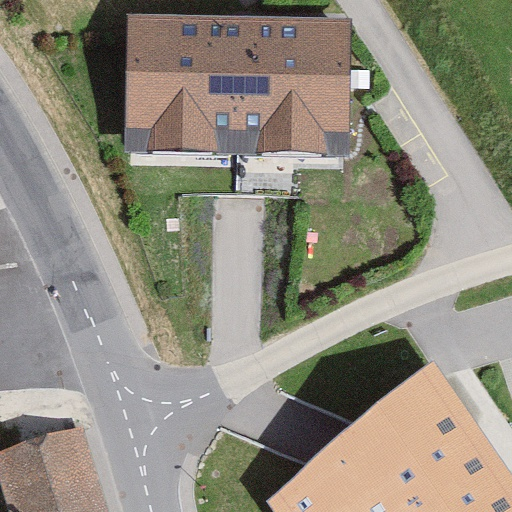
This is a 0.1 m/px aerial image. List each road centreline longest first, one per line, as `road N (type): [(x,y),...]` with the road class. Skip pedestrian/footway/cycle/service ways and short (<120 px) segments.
road 1 (unclassified): [(130,417),(430,276),(511,252)]
road 2 (tertiary): [(130,417),(69,265),(0,130)]
